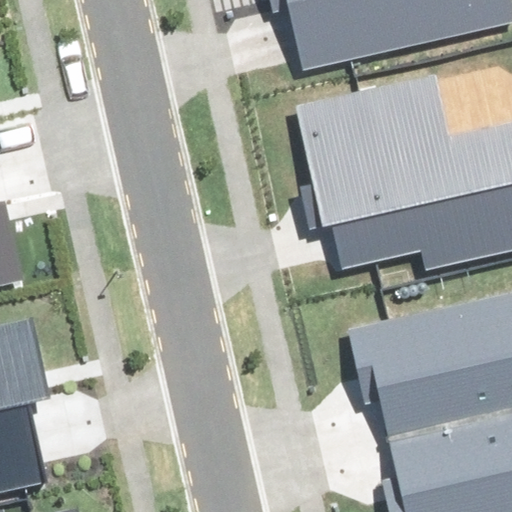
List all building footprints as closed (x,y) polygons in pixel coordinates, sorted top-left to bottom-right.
[(287,7),(301,67),(511,17),(511,0),(272,0),(275,10),(287,7)] [(433,76),(300,107),(338,270),(423,250),(428,270),(511,250),(511,122),(447,137),(433,76)] [(0,204),(0,284),(21,280),(3,204),(0,204)] [(392,442),(511,413),(511,294),(352,333),(369,405),(383,401),(392,442)] [(0,486),(42,477),(24,400),(47,395),(30,319),(0,325),(0,486)] [(511,511),(511,413),(392,442),(401,477),(385,481),(391,511),(511,511)]
